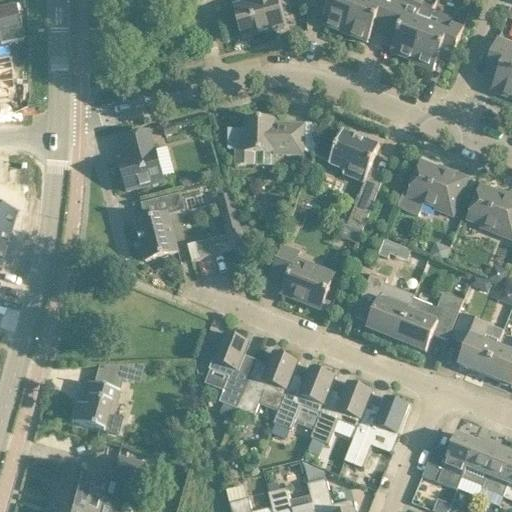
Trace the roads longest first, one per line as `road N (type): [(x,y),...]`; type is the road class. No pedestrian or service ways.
road 1 (tertiary): [(0,431),(42,268),(58,131)]
road 2 (residential): [(446,384),(213,295)]
road 3 (residential): [(222,83),(288,75),(443,131)]
road 4 (residential): [(58,131),(222,83)]
road 5 (residential): [(443,131),(493,0)]
road 6 (residential): [(392,511),(446,384)]
road 7 (tertiary): [(58,131),(57,0)]
